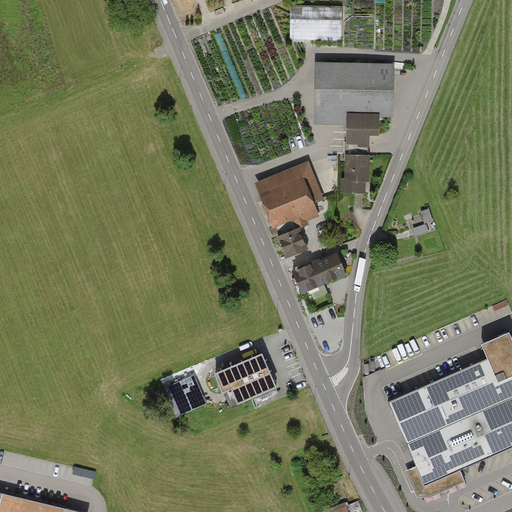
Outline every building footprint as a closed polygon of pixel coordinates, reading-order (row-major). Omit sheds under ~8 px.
[(343,40),(344,4),(292,4),(291,40),(343,40)] [(394,66),(315,64),(313,126),(345,127),(344,146),(369,146),(369,137),(379,137),(379,117),(392,118),(394,66)] [(369,157),(345,158),(346,179),(342,179),(343,195),(365,194),(364,181),(369,180),(369,157)] [(310,163),(256,186),(271,221),(287,215),(291,226),(320,214),(315,203),(325,199),(310,163)] [(425,225),(433,223),(430,210),(422,212),(425,225)] [(399,240),(430,231),(429,226),(398,234),(399,240)] [(298,227),(276,236),(285,257),(307,248),(298,227)] [(337,253),(292,272),(301,292),(345,273),(337,253)] [(511,332),(509,325),(480,338),(487,354),(388,397),(417,464),(405,469),(417,495),(429,496),(464,480),(459,468),(511,444),(511,332)] [(264,353),(217,373),(233,410),(280,390),(264,353)] [(207,404),(194,375),(169,386),(182,416),(207,404)] [(0,511),(73,511),(0,493),(0,511)] [(350,511),(348,502),(325,510),(325,511),(350,511)]
